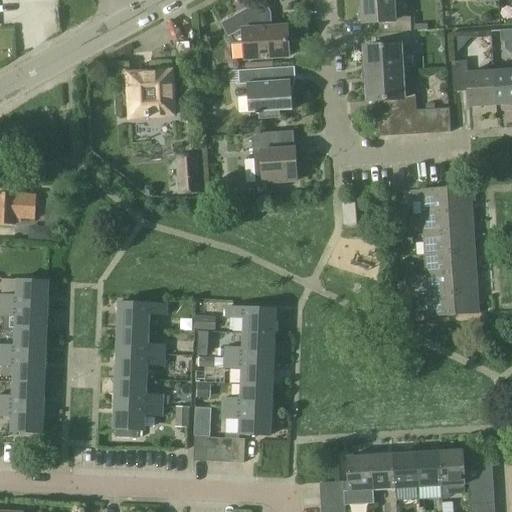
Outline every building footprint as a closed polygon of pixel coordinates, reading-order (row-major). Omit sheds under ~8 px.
[(398,18),(396,0),(361,0),(363,23),(378,22),(379,34),(411,32),(411,17),(398,18)] [(249,9),(220,24),(231,45),(244,44),(245,60),(288,58),(286,27),(256,29),(256,22),(249,9)] [(511,30),(500,32),(501,43),(511,41),(511,30)] [(364,47),(366,73),(402,71),(400,48),(412,47),(411,32),(379,34),(380,46),(364,47)] [(469,107),(496,105),(494,72),(469,73),(468,61),(452,62),(454,92),(468,91),(469,107)] [(277,82),(273,82),(273,69),(238,72),(239,86),(246,85),(248,114),(257,113),(258,117),(260,118),(262,119),(264,119),(266,120),(269,120),(271,119),(273,119),(275,118),(277,117),(279,115),(279,112),(292,111),(291,96),(286,94),(288,85),(285,84),(281,83),(277,82)] [(496,105),(511,104),(511,70),(494,72),(496,105)] [(403,96),(402,71),(366,73),(368,101),(384,100),(384,113),(388,112),(399,112),(412,111),(417,110),(416,95),(403,96)] [(171,73),(127,75),(130,119),(174,116),(171,73)] [(435,109),(423,110),(425,134),(437,134),(435,109)] [(435,109),(437,134),(449,133),(448,109),(435,109)] [(423,110),(417,110),(412,111),(413,135),(425,134),(423,110)] [(413,135),(412,111),(399,112),(401,136),(413,135)] [(388,112),(384,113),(377,113),(378,137),(390,137),(388,112)] [(401,136),(399,112),(388,112),(390,137),(401,136)] [(296,181),(294,149),(278,151),(277,133),(252,135),(253,152),(256,184),(262,183),(296,181)] [(202,154),(176,156),(179,196),(205,194),(202,154)] [(423,212),(472,208),(470,187),(411,191),(412,203),(422,202),(423,212)] [(36,197),(0,194),(0,225),(15,226),(15,220),(35,221),(36,197)] [(342,204),(343,228),(357,227),(356,203),(342,204)] [(473,229),(472,208),(423,212),(424,233),(473,229)] [(475,251),(473,229),(424,233),(426,254),(475,251)] [(476,272),(475,251),(426,254),(427,275),(476,272)] [(477,293),(476,272),(427,275),(428,296),(477,293)] [(0,295),(0,305),(46,307),(47,282),(3,281),(3,296),(0,295)] [(479,314),(477,293),(428,296),(430,317),(479,314)] [(118,329),(148,331),(149,316),(166,316),(167,305),(119,303),(118,329)] [(0,315),(16,316),(16,332),(45,333),(46,307),(0,305),(0,315)] [(244,320),(244,335),(274,336),(275,311),(227,308),(227,319),(244,320)] [(148,346),(148,331),(118,329),(117,354),(164,357),(164,346),(148,346)] [(0,346),(0,356),(44,358),(45,333),(16,332),(15,347),(0,346)] [(225,350),(225,359),(273,361),(274,336),(244,335),(243,350),(225,350)] [(163,367),(164,357),(117,354),(116,380),(146,381),(147,366),(163,367)] [(0,366),(14,367),(14,382),(44,383),(44,358),(0,356),(0,366)] [(242,370),(241,385),(272,386),(273,361),(225,359),(225,369),(242,370)] [(146,396),(146,381),(116,380),(115,405),(162,407),(162,397),(146,396)] [(0,396),(0,406),(43,408),(44,383),(14,382),(13,397),(0,396)] [(223,399),(223,409),(271,411),(272,386),(241,385),(241,400),(223,399)] [(162,417),(162,407),(115,405),(114,430),(144,431),(144,416),(162,417)] [(43,408),(0,406),(0,416),(13,417),(12,433),(42,434),(43,408)] [(271,411),(223,409),(222,419),(240,420),(239,436),(270,437),(271,411)] [(194,462),(206,462),(207,438),(195,438),(194,462)] [(206,462),(220,463),(221,439),(207,438),(206,462)] [(220,463),(232,463),(233,439),(221,439),(220,463)] [(245,440),(233,439),(232,463),(244,464),(245,440)] [(438,453),(440,488),(441,499),(447,499),(450,495),(464,494),(464,486),(469,485),(469,481),(468,468),(463,468),(462,452),(438,453)] [(418,489),(440,488),(438,453),(416,455),(418,489)] [(395,490),(418,489),(416,455),(393,456),(395,490)] [(372,492),(395,490),(393,456),(370,457),(372,492)] [(373,504),(372,492),(370,457),(346,459),(348,482),(344,483),(345,495),(345,505),(373,504)] [(468,468),(469,481),(493,480),(492,467),(468,468)] [(469,485),(470,493),(494,492),(493,480),(469,481),(469,485)] [(320,484),(321,496),(345,495),(344,483),(320,484)] [(470,493),(470,505),(495,503),(494,492),(470,493)] [(321,496),(321,508),(346,507),(345,505),(345,495),(321,496)] [(470,505),(470,511),(495,511),(495,503),(470,505)]
